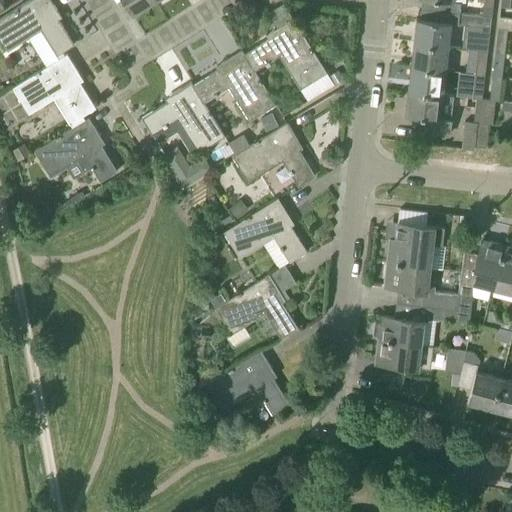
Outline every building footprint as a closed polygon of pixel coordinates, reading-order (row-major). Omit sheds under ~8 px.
[(59,57),(56,54),(74,43),(58,18),(62,16),(51,0),(27,0),(0,17),(0,38),(7,50),(28,36),(47,65),(59,57)] [(124,0),(132,12),(152,0),(124,0)] [(481,26),(478,49),(487,50),(491,15),(482,14),(459,11),(458,23),(481,26)] [(242,49),(241,49),(254,69),(278,54),(299,88),(327,71),(293,17),(266,33),(268,37),(244,52),(242,49)] [(448,45),(451,21),(416,17),(413,41),(448,45)] [(504,52),(507,27),(498,26),(495,51),(504,52)] [(445,69),(448,45),(413,41),(410,65),(445,69)] [(467,72),(475,73),(484,74),(487,50),(478,49),(468,47),(465,71),(467,71),(467,72)] [(254,69),(241,49),(223,61),(225,64),(193,84),(191,80),(191,81),(203,101),(228,86),(249,120),(275,103),(254,69)] [(492,75),(501,76),(504,52),(495,51),(492,75)] [(47,65),(12,86),(29,113),(54,97),(70,122),(79,117),(95,106),(75,74),(79,71),(67,52),(59,57),(47,65)] [(408,89),(443,93),(445,69),(410,65),(408,89)] [(482,97),(484,74),(475,73),(472,96),(476,96),(476,97),(482,97)] [(501,76),(492,75),(490,98),(495,99),(499,99),(501,76)] [(191,81),(172,92),(174,96),(141,116),(152,133),(158,143),(177,131),(192,155),(224,135),(203,101),(191,81)] [(405,113),(417,115),(415,129),(450,133),(454,94),(443,93),(408,89),(405,113)] [(482,97),(476,97),(473,121),(477,122),(477,121),(483,122),(486,97),(482,97)] [(495,99),(490,98),(486,97),(483,122),(489,123),(493,123),(495,99)] [(100,180),(117,170),(97,137),(100,135),(88,115),(34,149),(50,176),(78,159),(84,170),(91,166),(100,180)] [(297,185),(298,185),(315,174),(295,141),(298,139),(286,120),(230,155),(247,182),(281,160),(297,185)] [(486,146),(489,123),(483,122),(477,121),(477,122),(474,145),(486,146)] [(212,168),(204,155),(189,164),(177,144),(162,153),(183,186),(212,168)] [(288,261),(289,261),(306,250),(290,225),(294,222),(277,196),(261,207),(223,230),(231,242),(231,241),(240,256),(272,236),(288,261)] [(387,261),(429,266),(432,243),(442,245),(444,226),(397,221),(396,238),(389,237),(387,261)] [(494,286),(505,245),(481,238),(478,253),(464,250),(457,292),(457,293),(459,294),(472,295),(473,281),(494,286)] [(511,246),(505,245),(494,286),(511,291),(511,246)] [(457,308),(458,297),(459,294),(457,293),(457,292),(435,289),(436,279),(428,278),(429,266),(387,261),(384,285),(422,289),(420,305),(429,306),(430,305),(457,308)] [(269,272),(214,306),(231,333),(227,335),(233,345),(250,335),(243,325),(265,312),(281,337),(298,326),(282,301),(285,299),(269,272)] [(455,321),(468,322),(472,295),(459,294),(458,297),(457,308),(455,321)] [(430,305),(429,306),(428,317),(455,321),(457,308),(430,305)] [(378,338),(420,343),(423,319),(380,315),(380,322),(374,321),(372,336),(378,337),(378,338)] [(378,338),(375,362),(430,369),(433,345),(420,343),(378,338)] [(466,349),(449,347),(445,370),(460,372),(463,359),(466,349)] [(199,378),(198,388),(205,383),(221,410),(256,388),(272,413),(289,402),(269,370),(272,367),(260,348),(221,373),(217,367),(199,378)] [(463,359),(460,372),(456,384),(471,388),(467,401),(493,407),(501,377),(475,370),(479,357),(473,351),(466,349),(464,359),(463,359)] [(378,373),(377,380),(388,381),(389,374),(378,373)] [(511,412),(511,379),(501,377),(493,407),(511,412)]
